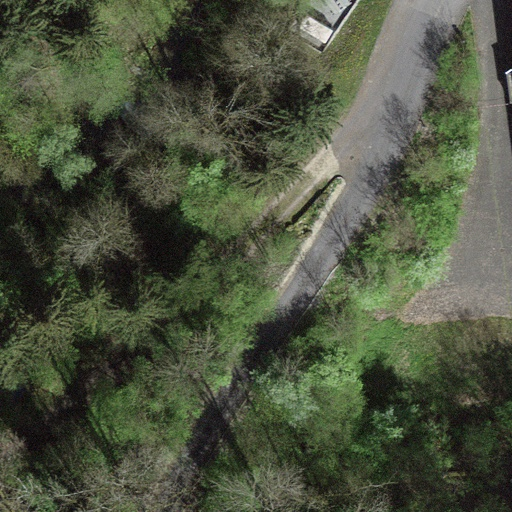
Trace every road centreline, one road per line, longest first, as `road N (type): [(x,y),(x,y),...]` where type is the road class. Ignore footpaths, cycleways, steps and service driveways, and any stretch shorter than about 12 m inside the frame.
road 1 (residential): [(165,511),(205,430),(343,223),(437,0)]
road 2 (track): [(373,152),(320,178),(0,405)]
